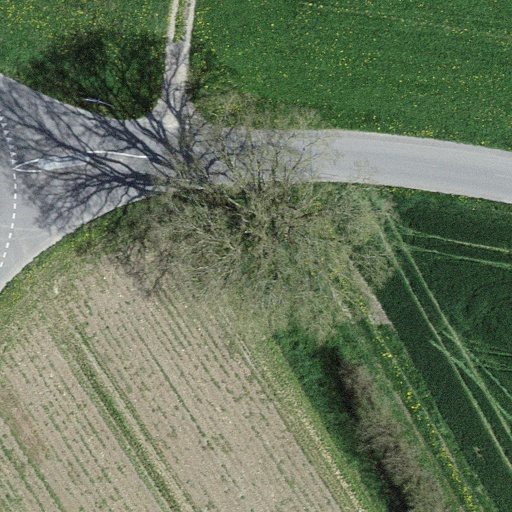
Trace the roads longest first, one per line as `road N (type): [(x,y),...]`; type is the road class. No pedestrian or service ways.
road 1 (tertiary): [(0,164),(406,158),(511,177)]
road 2 (track): [(173,156),(184,0)]
